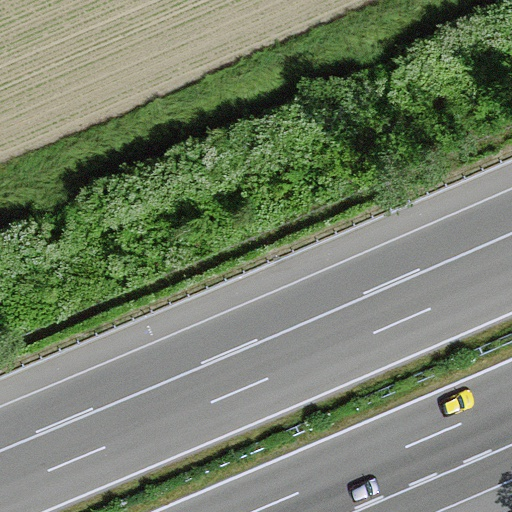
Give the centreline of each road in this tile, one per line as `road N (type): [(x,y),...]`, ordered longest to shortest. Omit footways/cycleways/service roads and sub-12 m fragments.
road 1 (motorway): [(511,272),(0,490)]
road 2 (motorway): [(252,511),(511,401)]
